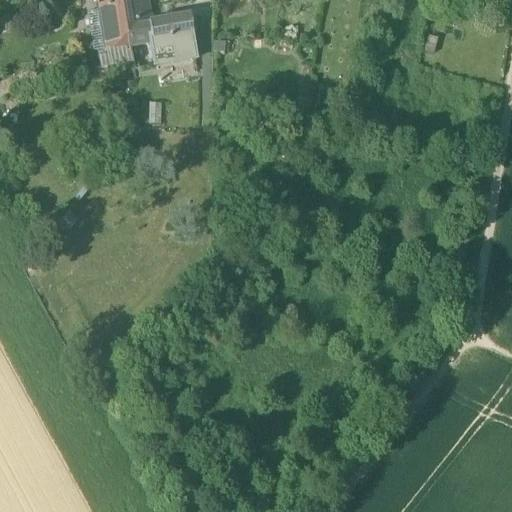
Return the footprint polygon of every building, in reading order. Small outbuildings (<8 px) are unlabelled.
[(155,61),(195,54),(189,23),(177,26),(176,19),(151,23),(146,0),(130,0),(123,1),(130,45),(130,46),(152,42),(155,61)] [(107,49),(130,45),(123,1),(99,5),(99,10),(87,12),(94,50),(97,50),(107,48),(107,49)] [(188,17),(176,19),(177,26),(189,23),(188,17)] [(130,45),(107,49),(107,48),(97,50),(101,68),(134,62),(130,46),(130,45)] [(162,105),(149,105),(148,126),(162,127),(162,105)] [(79,223),(68,212),(55,224),(66,235),(79,223)]
